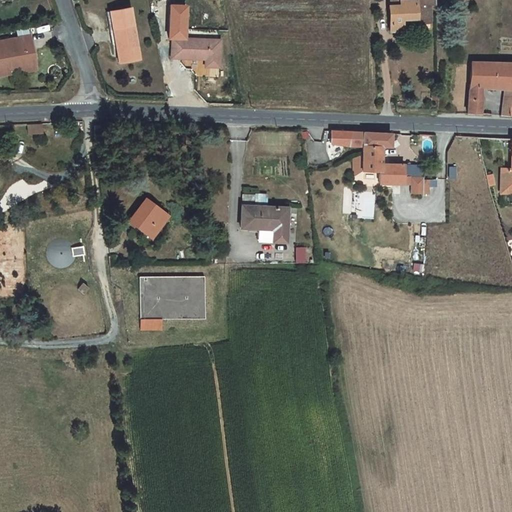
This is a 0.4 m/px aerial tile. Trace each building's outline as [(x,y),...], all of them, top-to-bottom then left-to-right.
[(436,2),(436,0),(400,0),(401,5),(388,5),(390,33),(402,32),(401,20),(417,19),(423,22),(432,22),(430,3),(436,2)] [(158,5),(151,6),(154,20),(161,19),(158,5)] [(187,39),(188,6),(172,6),(171,39),(173,39),(187,39)] [(116,27),(118,42),(115,43),(119,64),(140,61),(131,9),(113,12),(116,27)] [(107,13),(113,43),(115,43),(118,42),(116,27),(113,12),(107,13)] [(401,20),(402,32),(417,32),(417,19),(401,20)] [(0,75),(37,66),(28,33),(0,37),(0,75)] [(187,39),(173,39),(172,58),(205,59),(205,64),(221,65),(222,41),(187,39)] [(511,113),(511,64),(472,62),(470,111),(481,112),(482,94),(480,94),(481,80),(504,81),(502,113),(511,113)] [(40,123),(26,124),(24,135),(40,134),(40,123)] [(338,129),(327,129),(327,143),(357,146),(356,155),(351,156),(351,176),(359,171),(375,171),(376,183),(408,184),(410,194),(418,195),(421,193),(428,193),(428,182),(421,182),(420,176),(402,175),(402,163),(379,162),(379,148),(390,148),(390,132),(358,131),(338,129)] [(511,169),(503,169),(500,193),(511,193),(511,169)] [(167,215),(140,196),(123,220),(149,239),(167,215)] [(290,206),(238,203),(236,228),(268,231),(269,243),(288,243),(290,206)] [(83,250),(82,246),(70,246),(68,244),(64,240),(58,239),(53,240),(48,244),(45,249),(46,257),(48,262),(52,266),(58,268),(63,267),(67,266),(71,262),(73,259),(73,256),(81,254),(84,253),(83,250)] [(203,275),(137,276),(136,317),(159,318),(203,318),(203,275)] [(75,287),(67,286),(58,287),(51,294),(50,303),(52,313),(57,319),(62,323),(70,323),(76,321),(81,316),(85,311),(86,305),(85,299),(82,294),(86,288),(80,281),(75,287)] [(431,292),(431,284),(408,282),(407,290),(431,292)] [(136,317),(137,331),(160,330),(159,318),(136,317)]
